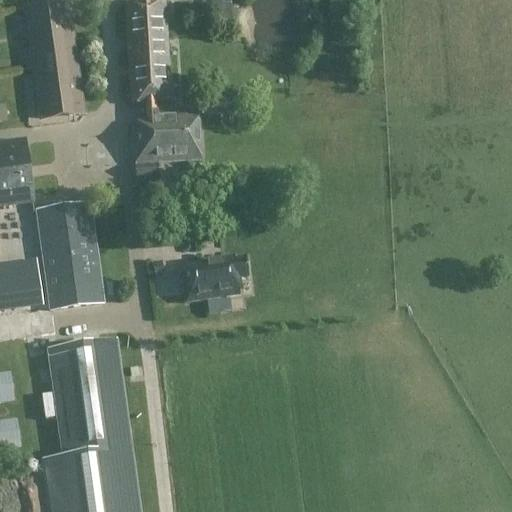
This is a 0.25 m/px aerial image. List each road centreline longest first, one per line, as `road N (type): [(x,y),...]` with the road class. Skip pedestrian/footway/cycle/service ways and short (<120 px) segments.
road 1 (residential): [(145,345),(108,0)]
road 2 (unclassified): [(164,511),(145,345)]
